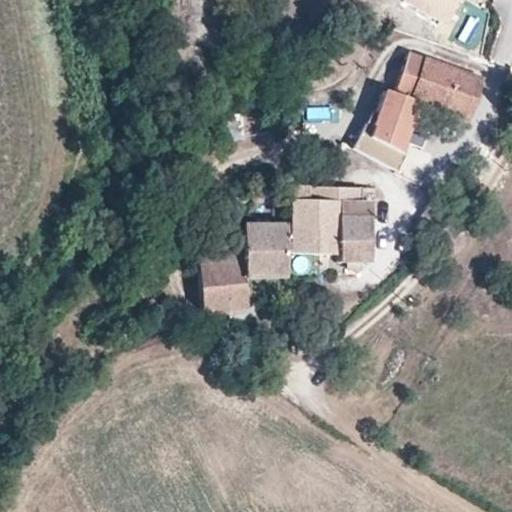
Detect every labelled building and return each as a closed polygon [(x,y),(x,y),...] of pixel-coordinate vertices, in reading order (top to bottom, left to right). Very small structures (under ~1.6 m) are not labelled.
[(457,2),(453,0),(408,0),(446,22),(457,2)] [(404,117),(410,101),(466,121),(480,80),(406,54),(392,95),(383,91),(376,114),(371,126),(365,123),(352,149),(395,172),(404,156),(399,153),(403,142),(411,120),(404,117)] [(371,126),(376,114),(371,112),(365,123),(371,126)] [(404,156),(408,144),(403,142),(399,153),(404,156)] [(369,263),(369,204),(360,204),(360,189),(289,188),(290,253),(336,255),(336,263),(344,263),(359,263),(369,263)] [(242,255),(241,226),(240,198),(218,198),(217,230),(182,233),(184,261),(195,260),(242,255)] [(424,240),(443,210),(429,201),(410,232),(424,240)] [(285,277),(285,226),(241,226),(242,255),(195,260),(200,309),(230,315),(251,312),(242,279),(285,277)]
